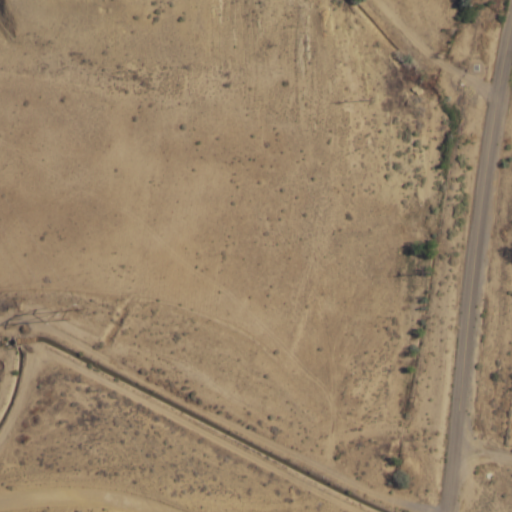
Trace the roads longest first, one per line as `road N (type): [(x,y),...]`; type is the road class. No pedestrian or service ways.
road 1 (residential): [(450,511),(490,94),(426,53),(375,0)]
road 2 (tertiary): [(0,503),(108,498),(166,511)]
